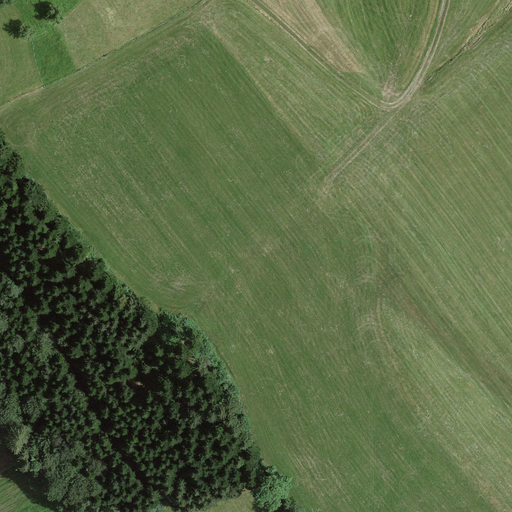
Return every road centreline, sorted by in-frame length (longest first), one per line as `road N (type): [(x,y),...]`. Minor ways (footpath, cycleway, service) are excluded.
road 1 (track): [(0,257),(122,440),(182,511)]
road 2 (track): [(253,0),(339,80),(393,106),(424,66),(444,0)]
